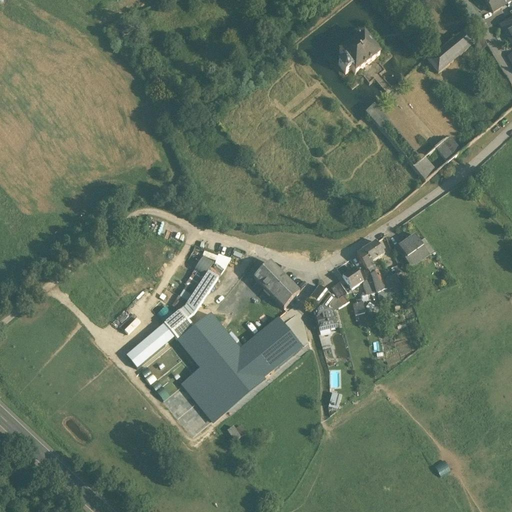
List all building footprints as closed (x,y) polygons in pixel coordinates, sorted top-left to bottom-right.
[(507,0),(483,0),(492,15),(510,5),(507,0)] [(511,20),(500,28),(504,35),(507,35),(509,39),(508,41),(511,47),(511,20)] [(467,31),(428,64),(438,76),(475,45),(475,44),(467,31)] [(363,36),(339,55),(344,62),(338,67),(345,76),(351,72),(355,77),(380,58),(363,36)] [(475,44),(475,45),(480,53),(487,47),(482,38),(475,44)] [(448,166),(435,150),(434,152),(420,163),(374,108),(366,116),(425,185),(447,167),(448,166)] [(449,139),(443,144),(442,145),(454,160),(456,159),(462,154),(449,139)] [(404,261),(412,272),(430,259),(430,257),(420,244),(415,237),(398,249),(406,260),(404,261)] [(420,244),(430,257),(434,254),(425,241),(420,244)] [(384,256),(376,244),(362,253),(371,265),(384,256)] [(371,265),(362,253),(356,257),(367,272),(364,274),(368,278),(370,277),(371,278),(377,274),(371,265)] [(299,295),(269,265),(253,281),(284,311),(299,295)] [(363,284),(354,271),(342,279),(352,292),(363,284)] [(377,274),(371,278),(372,280),(377,296),(379,303),(388,301),(385,293),(383,286),(382,283),(379,278),(377,274)] [(208,275),(185,309),(180,313),(188,323),(193,318),(199,308),(218,281),(208,275)] [(394,276),(382,283),(383,286),(385,293),(395,290),(396,292),(401,289),(394,276)] [(372,280),(363,284),(365,295),(365,297),(365,298),(377,296),(372,280)] [(346,296),(339,285),(331,291),(338,302),(346,296)] [(319,289),(309,302),(318,310),(315,314),(316,318),(315,318),(319,335),(338,331),(333,314),(332,314),(331,310),(336,303),(330,299),(331,298),(319,289)] [(395,290),(385,293),(388,301),(389,303),(399,300),(396,292),(395,290)] [(423,292),(416,296),(419,303),(427,300),(423,292)] [(348,306),(343,299),(337,303),(341,310),(348,306)] [(362,303),(356,304),(357,307),(353,307),(355,319),(357,319),(357,321),(355,321),(356,324),(364,322),(364,318),(362,303)] [(188,323),(180,313),(163,327),(177,343),(194,330),(188,323)] [(184,391),(214,425),(301,351),(278,325),(239,357),(208,321),(180,345),(205,374),(184,391)] [(340,411),(341,396),(331,395),(329,410),(340,411)] [(240,440),(233,429),(227,432),(232,440),(230,441),(232,444),(234,443),(240,440)] [(447,466),(436,471),(441,482),(452,477),(447,466)] [(277,494),(283,500),(294,490),(288,484),(277,494)]
